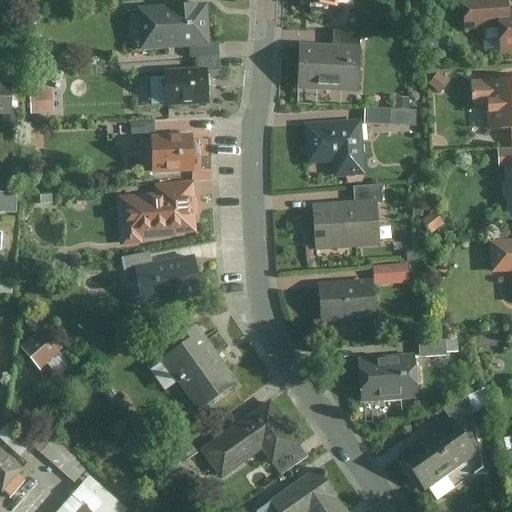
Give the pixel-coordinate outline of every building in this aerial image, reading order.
[(506,0),(461,0),(464,33),(498,30),(500,55),(511,53),(511,9),(506,9),(506,0)] [(207,6),(137,11),(139,54),(189,51),(210,50),(209,45),(207,6)] [(331,47),(301,46),(297,90),(357,92),(360,34),(332,33),(331,47)] [(219,44),(209,45),(210,50),(189,51),(190,61),(196,61),(220,60),(219,44)] [(221,75),(220,60),(196,61),(196,72),(207,72),(207,75),(221,75)] [(196,72),(165,73),(166,110),(208,108),(207,75),(207,72),(196,72)] [(0,118),(14,119),(15,73),(0,73),(0,118)] [(511,81),(468,84),(469,109),(482,108),(483,133),(508,132),(511,132),(511,81)] [(53,93),(30,93),(31,116),(54,115),(53,93)] [(415,113),(363,111),(363,126),(414,129),(415,113)] [(359,122),(302,126),(305,169),(331,167),(332,182),(365,179),(359,122)] [(155,123),(130,124),(131,138),(156,137),(155,123)] [(194,177),(192,138),(150,140),(151,179),(194,177)] [(511,168),(511,151),(509,151),(496,152),(497,169),(511,168)] [(156,196),(116,200),(121,249),(143,247),(142,242),(176,239),(176,238),(198,236),(194,183),(156,187),(156,196)] [(351,190),(352,204),(375,203),(376,207),(381,206),(380,188),(351,190)] [(352,204),(311,208),(314,252),(380,247),(376,207),(375,203),(352,204)] [(442,226),(433,215),(422,224),(430,235),(442,226)] [(511,243),(486,245),(488,279),(510,276),(511,308),(511,307),(511,243)] [(126,281),(136,279),(134,272),(153,268),(150,256),(122,262),(126,281)] [(203,302),(194,259),(153,268),(134,272),(136,279),(143,314),(203,302)] [(406,269),(373,271),(374,288),(407,287),(406,269)] [(372,286),(316,290),(318,325),(374,322),(372,286)] [(62,352),(42,330),(19,350),(39,373),(62,352)] [(163,367),(199,417),(239,389),(198,332),(181,343),(187,350),(163,367)] [(444,341),(417,343),(418,361),(445,360),(444,341)] [(413,359),(355,363),(359,408),(416,404),(413,359)] [(271,399),(199,448),(219,479),(264,451),(273,463),(302,444),(303,443),(271,399)] [(449,423),(400,457),(425,495),(474,459),(473,457),(477,453),(466,400),(441,413),(449,423)] [(309,456),(302,444),(273,463),(281,475),(309,456)] [(24,471),(0,451),(0,495),(2,497),(24,471)] [(349,511),(318,468),(256,510),(257,511),(349,511)]
